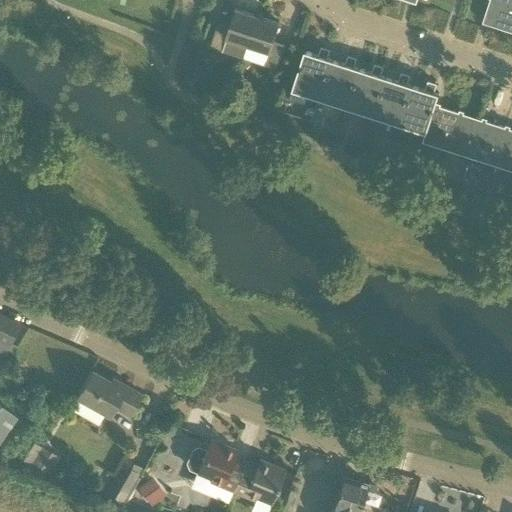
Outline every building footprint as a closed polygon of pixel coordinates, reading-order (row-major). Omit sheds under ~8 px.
[(511,32),(511,6),(492,0),(490,0),(483,23),(511,32)] [(249,45),(258,16),(236,9),(230,27),(218,23),(211,47),(223,51),(244,57),(248,45),(249,45)] [(258,16),(249,45),(269,52),(265,65),(278,69),(286,45),(274,41),(280,23),(258,16)] [(325,97),(337,61),(328,59),(331,50),(321,47),(319,56),(305,51),(292,91),(293,91),(294,88),(308,92),(307,95),(320,99),(321,96),(325,97)] [(348,105),(352,106),(363,70),(355,67),(357,58),(348,55),(345,64),(337,61),(325,97),(335,101),(334,104),(347,108),(348,105)] [(372,73),(363,70),(352,106),(361,109),(360,112),(373,117),(374,113),(378,115),(390,78),(381,76),(384,67),(375,64),(372,73)] [(399,128),(403,129),(417,87),(408,84),(411,76),(401,73),(399,81),(390,78),(378,115),(388,118),(387,121),(400,125),(399,128)] [(417,87),(403,129),(413,133),(414,130),(425,133),(436,105),(439,94),(435,93),(437,84),(428,81),(425,90),(417,87)] [(446,149),(459,113),(436,105),(425,133),(423,142),(446,149)] [(469,157),(482,120),(459,113),(446,149),(469,157)] [(492,164),(506,128),(482,120),(469,157),(492,164)] [(511,170),(511,129),(506,128),(492,164),(511,170)] [(0,353),(5,356),(19,324),(0,315),(0,353)] [(114,409),(129,418),(142,395),(127,386),(125,390),(91,371),(75,399),(109,418),(114,409)] [(232,492),(245,460),(235,456),(237,450),(211,439),(197,473),(211,479),(209,482),(232,492)] [(41,448),(41,449),(27,441),(18,458),(32,467),(27,475),(51,489),(58,476),(51,472),(59,458),(41,448)] [(256,498),(271,504),(285,470),(259,459),(257,465),(245,460),(232,492),(255,501),(256,498)] [(144,470),(138,466),(124,460),(106,497),(127,507),(129,501),(144,470)] [(358,511),(368,485),(343,477),(332,510),(331,511),(358,511)] [(137,490),(151,507),(166,495),(152,478),(137,490)]
